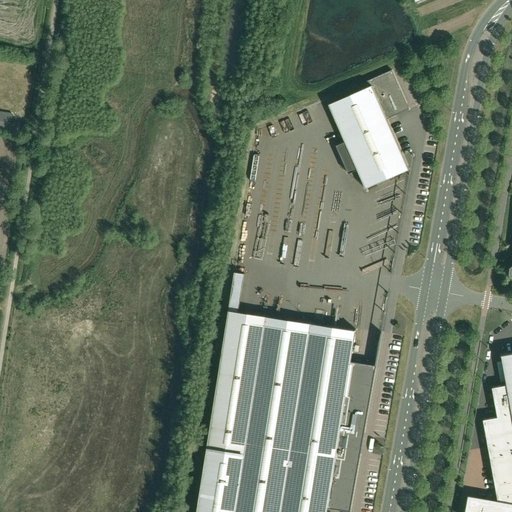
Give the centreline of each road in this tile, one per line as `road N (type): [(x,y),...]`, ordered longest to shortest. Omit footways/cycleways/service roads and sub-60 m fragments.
road 1 (track): [(0,362),(56,0)]
road 2 (tertiary): [(501,0),(469,54),(426,292)]
road 3 (tertiary): [(442,294),(486,51),(511,4)]
road 4 (tertiary): [(426,292),(385,511)]
road 5 (tertiary): [(404,511),(442,294)]
